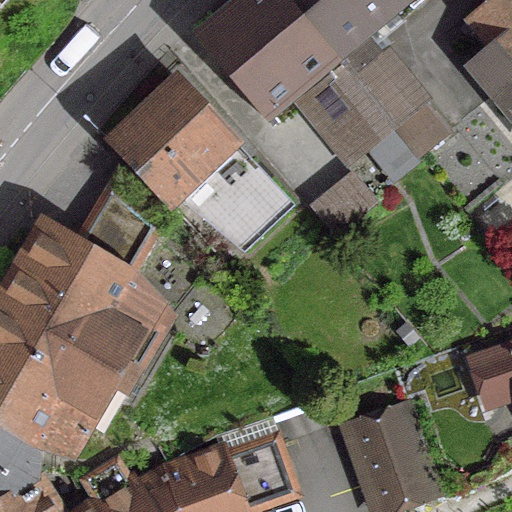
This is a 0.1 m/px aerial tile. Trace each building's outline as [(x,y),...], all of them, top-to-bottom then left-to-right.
[(259,115),(318,65),(261,0),(247,0),(198,41),(259,115)] [(261,0),(318,65),(328,56),(340,69),(390,129),(414,157),(445,131),(380,52),(377,55),(358,33),(387,9),(380,0),(261,0)] [(380,0),(387,9),(397,0),(380,0)] [(489,47),(465,67),(511,122),(511,8),(505,0),(495,0),(468,23),(489,47)] [(340,69),(298,102),(347,163),(390,129),(340,69)] [(175,84),(109,147),(169,211),(189,193),(203,209),(210,202),(229,222),(225,226),(246,248),(290,207),(245,160),(238,167),(229,157),(236,150),(175,84)] [(0,302),(0,425),(33,445),(66,455),(106,386),(120,395),(166,317),(129,278),(44,229),(1,303),(0,302)] [(511,394),(511,349),(470,364),(485,404),(511,394)] [(364,486),(421,467),(401,410),(344,430),(364,486)] [(0,501),(32,482),(33,445),(0,425),(0,501)] [(50,511),(32,482),(0,501),(0,511),(238,511),(221,465),(250,455),(241,430),(213,440),(217,454),(161,474),(139,487),(137,483),(88,511),(50,511)] [(421,467),(364,486),(373,511),(380,511),(431,495),(421,467)]
